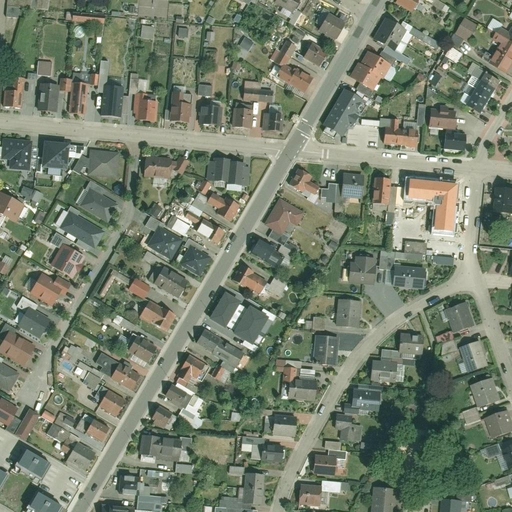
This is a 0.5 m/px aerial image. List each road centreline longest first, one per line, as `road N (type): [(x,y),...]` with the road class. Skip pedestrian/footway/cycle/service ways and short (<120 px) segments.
road 1 (tertiary): [(79,511),(290,151)]
road 2 (residential): [(277,511),(298,458),(360,353),(397,319),(474,280)]
road 3 (residential): [(138,134),(130,216),(37,385)]
road 4 (residential): [(475,167),(290,151)]
road 5 (tertiary): [(290,151),(369,17)]
road 6 (residential): [(290,151),(138,134)]
road 7 (residential): [(138,134),(0,123)]
